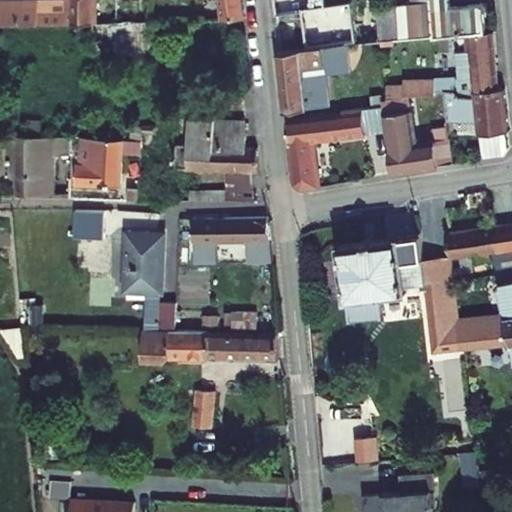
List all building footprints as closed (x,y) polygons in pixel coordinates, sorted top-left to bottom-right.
[(44,4),(0,5),(0,32),(84,32),(82,0),(58,0),(59,24),(54,24),(53,16),(44,16),(44,4)] [(168,0),(169,6),(209,7),(210,20),(194,22),(194,30),(238,29),(232,0),(168,0)] [(319,0),(274,0),(282,51),(323,46),(326,46),(321,13),(319,0)] [(411,0),(412,4),(396,6),(400,38),(488,30),(486,4),(452,7),(450,0),(411,0)] [(347,44),(400,38),(396,6),(321,13),(326,46),(347,44)] [(140,31),(84,32),(84,64),(142,65),(140,31)] [(388,85),(388,99),(407,97),(426,95),(445,95),(444,89),(458,89),(459,94),(476,95),(475,91),(499,88),(493,31),(468,33),(470,51),(456,52),(459,76),(405,79),(405,84),(388,85)] [(277,51),(285,111),(330,105),(327,74),(351,71),(347,44),(326,46),(323,46),(282,51),(277,51)] [(478,120),(480,134),(510,130),(505,88),(499,88),(475,91),(476,95),(459,94),(458,89),(444,89),(445,95),(446,101),(448,119),(478,120)] [(380,104),(379,94),(367,95),(368,105),(380,104)] [(393,172),(453,163),(450,138),(408,144),(403,121),(410,120),(407,103),(407,97),(388,99),(383,99),(383,105),(387,131),(393,172)] [(366,133),(387,131),(383,105),(363,108),(366,133)] [(314,140),(366,133),(363,108),(343,110),(343,112),(288,119),(289,143),(294,184),(301,188),(321,186),(314,140)] [(243,138),(242,115),(184,115),(182,140),(176,140),(175,170),(223,172),(223,192),(182,192),(182,203),(250,204),(251,173),(259,173),(253,139),(243,138)] [(129,137),(129,145),(143,146),(142,131),(134,131),(134,137),(129,137)] [(506,131),(480,134),(483,159),(504,155),(508,148),(506,131)] [(55,143),(0,140),(0,204),(36,205),(33,164),(55,164),(55,143)] [(58,171),(57,194),(104,195),(104,163),(129,163),(129,145),(62,143),(61,171),(58,171)] [(109,225),(110,212),(80,211),(80,223),(109,225)] [(511,223),(494,225),(497,250),(509,248),(511,257),(511,223)] [(497,250),(494,225),(492,226),(448,231),(451,256),(475,252),(491,250),(497,250)] [(258,234),(177,230),(177,248),(260,252),(258,234)] [(398,237),(340,244),(351,320),(384,316),(381,294),(408,291),(407,284),(421,282),(427,281),(424,258),(421,232),(398,235),(398,237)] [(107,263),(109,247),(92,244),(89,260),(107,263)] [(153,245),(118,248),(122,301),(136,300),(137,306),(158,305),(153,245)] [(496,276),(497,279),(511,274),(511,257),(509,248),(497,250),(491,250),(496,276)] [(475,252),(477,262),(492,259),(491,250),(475,252)] [(454,303),(449,256),(424,258),(427,281),(428,289),(430,306),(454,303)] [(104,263),(87,264),(88,278),(105,277),(104,263)] [(511,274),(497,279),(505,315),(511,314),(511,274)] [(456,321),(454,303),(430,306),(432,325),(436,352),(460,349),(456,321)] [(172,309),(158,308),(158,340),(130,340),(129,375),(153,375),(160,369),(275,369),(272,342),(174,341),(172,309)] [(257,313),(225,312),(225,328),(256,329),(257,313)] [(511,314),(505,315),(456,321),(460,349),(465,349),(480,347),(511,344),(511,345),(511,314)] [(468,368),(482,367),(480,347),(465,349),(468,368)] [(210,402),(190,401),(191,435),(210,435),(210,402)] [(468,487),(481,485),(477,451),(460,452),(464,487),(468,487)] [(487,500),(511,497),(511,491),(509,467),(484,470),(487,500)] [(362,495),(363,511),(431,511),(431,507),(436,506),(433,471),(398,474),(400,492),(362,495)] [(483,500),(481,485),(468,487),(469,502),(483,500)] [(69,500),(68,511),(132,511),(133,502),(69,500)]
